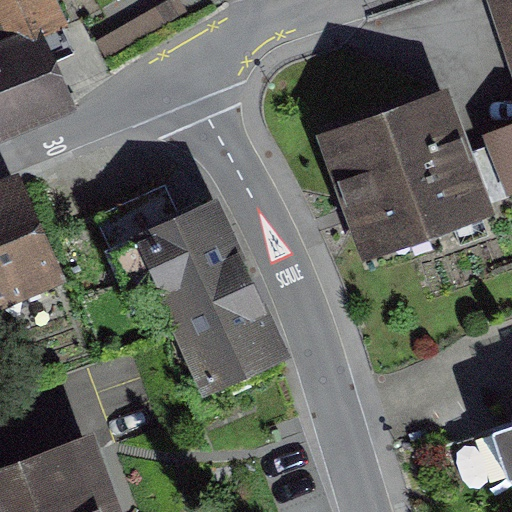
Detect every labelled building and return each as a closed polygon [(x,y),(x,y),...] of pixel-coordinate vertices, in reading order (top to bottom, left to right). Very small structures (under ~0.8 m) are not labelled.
[(22,0),(0,0),(0,126),(66,96),(22,0)] [(511,0),(495,0),(511,60),(511,0)] [(338,148),(374,252),(480,215),(444,112),(338,148)] [(511,116),(495,122),(511,169),(511,116)] [(0,196),(0,295),(48,277),(14,191),(0,196)] [(147,247),(206,391),(280,360),(221,216),(147,247)] [(131,511),(105,435),(0,470),(0,511),(131,511)]
